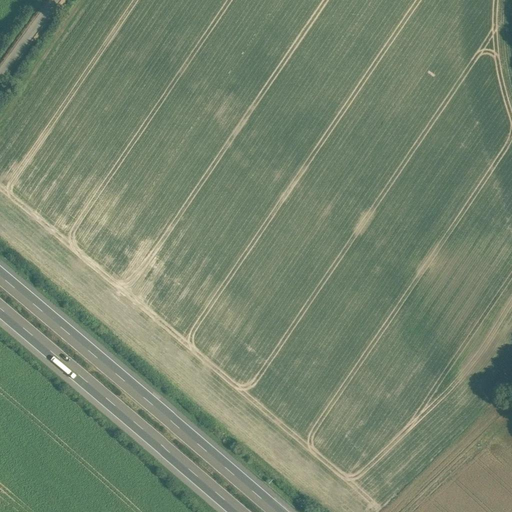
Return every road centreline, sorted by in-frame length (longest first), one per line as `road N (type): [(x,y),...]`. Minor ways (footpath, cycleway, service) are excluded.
road 1 (motorway): [(285,511),(0,271)]
road 2 (motorway): [(0,305),(243,511)]
